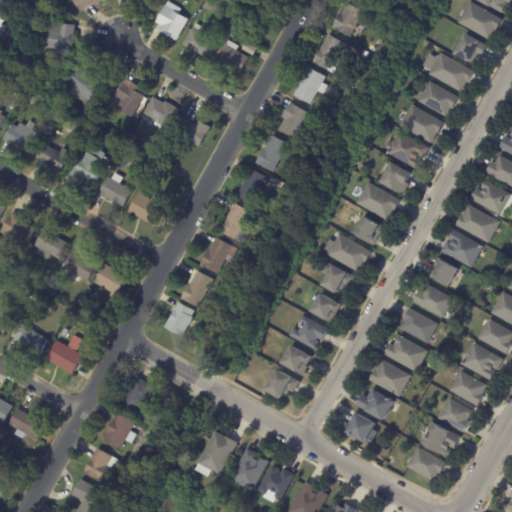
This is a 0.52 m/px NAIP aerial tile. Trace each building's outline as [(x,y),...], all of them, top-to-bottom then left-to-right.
[(0,0),(0,4),(6,8),(10,0),(0,0)] [(100,6),(95,10),(92,6),(82,13),(72,0),(100,0),(98,2),(101,6),(100,6)] [(511,0),(510,5),(507,4),(502,13),(479,0),(511,0)] [(182,9),(179,14),(190,20),(178,41),(160,31),(163,26),(157,23),(169,1),(182,9)] [(504,22),(499,31),(498,30),(492,41),(460,23),(472,1),(505,20),(504,22)] [(204,7),(208,3),(213,7),(210,11),(207,9),(207,11),(205,9),(206,8),(204,7)] [(257,7),(254,13),(246,9),(249,3),(257,7)] [(366,12),(352,38),(335,27),(343,12),(344,12),(349,3),(366,12)] [(0,9),(2,11),(2,12),(10,16),(5,25),(10,27),(1,44),(0,43),(0,9)] [(45,9),(51,14),(47,19),(41,15),(45,9)] [(76,27),(73,52),(70,52),(70,56),(57,55),(58,50),(47,48),(51,23),(76,26),(76,27)] [(196,53),(184,46),(195,28),(198,25),(208,30),(206,34),(220,42),(210,60),(196,53)] [(229,34),(234,26),(240,30),(236,38),(229,34)] [(487,46),(481,56),(478,54),(472,64),(456,55),(468,34),(487,46)] [(315,63),(330,35),(351,46),(335,74),(315,63)] [(239,51),(251,58),(241,76),(225,67),(224,68),(216,63),(226,44),(227,45),(230,41),(241,48),(239,51)] [(259,50),(255,57),(244,50),(248,43),(259,50)] [(18,57),(26,54),(30,63),(22,66),(18,57)] [(476,74),(471,83),(470,83),(464,93),(432,75),(434,72),(426,67),(433,55),(441,60),(444,54),(477,72),(476,74)] [(82,68),(103,85),(90,102),(68,84),(81,67),(82,68)] [(324,76),(327,77),(312,105),(296,96),(311,68),(324,76)] [(135,84),(144,89),(141,94),(146,97),(146,98),(149,100),(144,108),(141,106),(134,118),(118,109),(122,101),(116,97),(126,79),(135,84)] [(460,99),(455,109),(453,108),(448,117),(421,102),(432,82),(461,98),(460,99)] [(68,93),(63,89),(67,84),(72,88),(68,93)] [(38,86),(44,90),(40,96),(34,92),(38,86)] [(34,105),(31,103),(30,104),(28,102),(32,95),(38,98),(34,105)] [(154,97),(166,104),(167,102),(182,110),(171,129),(145,115),(154,97)] [(64,109),(67,103),(73,107),(69,112),(64,109)] [(292,103),(312,113),(298,139),(281,130),(286,120),(284,119),(292,103)] [(446,124),(434,145),(402,127),(414,105),(446,124)] [(334,107),(340,110),(335,118),(329,115),(334,107)] [(90,120),(94,114),(102,119),(97,126),(90,120)] [(184,118),(199,126),(201,122),(213,128),(202,149),(175,134),(184,118)] [(33,157),(5,140),(15,123),(20,126),(21,124),(27,128),(31,122),(37,126),(34,131),(44,137),(33,157)] [(432,151),(420,171),(391,154),(393,152),(388,149),(392,143),(395,145),(402,132),(433,149),(432,151)] [(129,142),(132,135),(138,139),(149,146),(146,151),(135,145),(135,146),(129,142)] [(268,149),(275,136),(291,145),(287,152),(291,154),(286,162),(283,160),(275,174),(258,164),(267,149),(268,149)] [(503,147),(508,137),(511,138),(511,153),(502,148),(503,147)] [(317,138),(325,142),(320,150),(312,146),(317,138)] [(70,151),(75,154),(64,175),(37,160),(46,144),(61,153),(64,148),(70,151)] [(80,185),(69,178),(85,151),(91,155),(96,148),(108,155),(107,157),(113,161),(110,165),(111,166),(94,194),(88,190),(91,185),(85,181),(82,186),(80,185)] [(489,172),(495,162),(497,163),(501,155),(511,161),(511,186),(489,173),(489,172)] [(414,175),(403,194),(383,183),(394,163),(414,174),(414,175)] [(157,165),(167,171),(164,177),(154,172),(157,165)] [(363,165),(368,168),(365,173),(360,170),(363,165)] [(239,197),(255,170),(271,179),(266,189),(270,191),(266,197),(262,195),(256,206),(239,197)] [(120,184),(134,192),(125,208),(108,199),(107,199),(99,195),(109,178),(114,181),(117,176),(122,179),(120,184)] [(474,199),(479,189),(482,190),(488,181),(511,194),(511,206),(506,218),(473,200),(474,199)] [(402,202),(391,222),(359,204),(371,183),(403,201),(402,202)] [(162,218),(157,228),(130,213),(140,193),(167,209),(162,218)] [(0,203),(8,208),(0,222),(0,203)] [(222,231),(237,204),(253,213),(247,224),(251,226),(242,242),(222,231)] [(459,225),(469,205),(501,222),(489,244),(458,226),(459,225)] [(19,216),(28,221),(27,223),(38,229),(27,248),(1,234),(13,212),(19,216)] [(382,232),(380,236),(379,235),(374,245),(356,235),(366,217),(385,228),(382,232)] [(46,229),(70,243),(61,259),(53,255),(50,260),(38,253),(40,248),(36,246),(46,229)] [(483,251),(473,269),(444,252),(456,230),(485,247),(483,251)] [(375,255),(363,275),(330,256),(331,254),(327,251),(333,240),(338,243),(343,235),(375,254),(375,255)] [(228,263),(225,261),(217,276),(201,267),(217,238),(237,250),(229,263),(228,263)] [(74,252),(84,258),(84,257),(89,260),(91,256),(100,261),(89,281),(82,277),(79,282),(72,278),(75,273),(65,267),(73,252),(74,252)] [(248,253),(254,256),(250,263),(244,259),(248,253)] [(431,276),(441,259),(462,272),(453,288),(431,276)] [(355,278),(349,288),(345,286),(339,295),(324,287),(330,277),(321,272),(327,261),(355,277),(355,278)] [(107,264),(129,277),(119,296),(95,283),(106,264),(107,264)] [(198,308),(183,300),(198,272),(214,280),(198,308)] [(42,284),(47,288),(45,292),(39,288),(42,284)] [(454,301),(444,318),(416,302),(422,291),(424,292),(429,285),(454,300),(454,301)] [(23,288),(30,292),(27,297),(20,292),(23,288)] [(511,324),(493,314),(505,292),(511,296),(511,324)] [(332,300),(340,305),(335,314),(337,315),(332,324),(313,313),(323,295),(332,300)] [(0,302),(8,307),(4,314),(14,321),(5,335),(0,332),(0,302)] [(177,310),(181,304),(196,312),(193,318),(196,319),(185,339),(167,329),(177,310)] [(429,319),(439,325),(428,345),(402,330),(407,321),(405,321),(412,309),(429,319)] [(71,316),(79,321),(75,329),(67,324),(71,316)] [(330,331),(324,341),(320,339),(319,341),(322,343),(317,351),(291,336),(296,329),(301,331),(305,325),(301,323),(305,316),(331,330),(330,331)] [(511,347),(508,355),(480,339),(491,320),(511,331),(511,347)] [(18,340),(13,337),(21,323),(51,340),(42,355),(27,346),(27,345),(18,340)] [(72,332),(67,341),(61,337),(66,328),(72,332)] [(80,365),(75,374),(49,361),(59,341),(69,346),(75,335),(84,340),(78,352),(85,355),(80,365)] [(387,354),(393,344),(396,346),(402,336),(430,352),(418,374),(386,356),(387,354)] [(504,361),(498,371),(496,369),(494,372),(497,374),(492,382),(463,365),(467,358),(466,357),(469,352),(470,353),(476,343),(505,360),(504,361)] [(312,357),(307,366),(309,366),(303,376),(285,365),(295,347),(312,357)] [(202,351),(206,354),(201,363),(197,361),(202,351)] [(372,380),(378,371),(378,372),(384,361),(412,377),(400,398),(372,382),(372,380)] [(300,382),(294,393),(290,391),(288,395),(287,395),(284,400),(269,393),(280,371),(300,381),(300,382)] [(484,394),(483,396),(485,396),(478,408),(451,392),(462,371),(488,387),(484,394)] [(140,377),(157,388),(142,415),(124,404),(139,377),(140,377)] [(358,407),(364,395),(369,398),(374,390),(398,404),(387,423),(358,407)] [(0,397),(16,407),(5,425),(0,422),(0,397)] [(470,418),(468,421),(471,423),(465,434),(440,419),(451,399),(474,412),(470,418)] [(20,409),(47,424),(38,440),(28,434),(25,439),(17,435),(19,430),(11,425),(20,409)] [(134,427),(132,432),(138,436),(134,443),(128,439),(122,449),(106,440),(110,434),(108,433),(116,419),(118,420),(121,414),(137,423),(134,427)] [(353,423),(357,414),(380,426),(377,432),(380,433),(373,447),(348,433),(348,431),(345,430),(349,423),(352,425),(353,423)] [(461,439),(456,450),(453,449),(451,453),(450,452),(446,458),(422,444),(426,438),(427,439),(431,432),(429,431),(434,423),(462,438),(461,439)] [(230,436),(241,442),(222,476),(215,471),(211,478),(198,471),(202,464),(201,464),(219,432),(229,437),(229,436),(230,436)] [(87,472),(99,448),(120,459),(108,483),(87,472)] [(251,448),(262,454),(261,456),(271,462),(255,491),(233,479),(251,448)] [(448,465),(442,475),(441,474),(436,483),(409,468),(420,448),(448,464),(448,465)] [(0,461),(10,467),(7,473),(0,469),(0,461)] [(282,469),(284,470),(282,472),(284,474),(287,469),(298,475),(283,501),(279,499),(276,503),(266,497),(268,494),(261,490),(276,465),(282,469)] [(80,511),(85,504),(86,502),(75,495),(83,480),(110,495),(100,511),(80,511)] [(291,511),(309,482),(321,488),(319,490),(320,491),(321,489),(331,494),(321,511),(291,511)] [(342,506),(345,508),(347,504),(360,510),(359,511),(330,511),(335,503),(342,506)]
